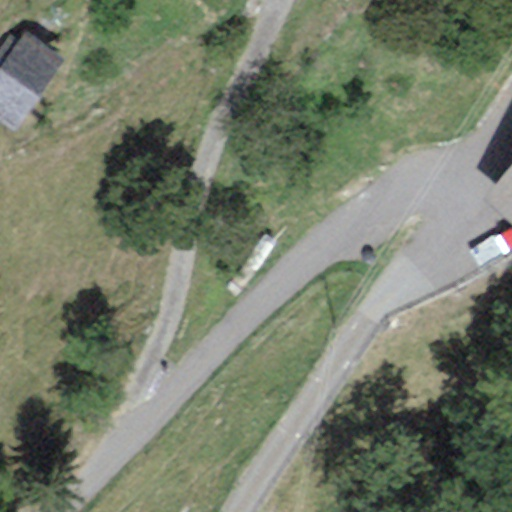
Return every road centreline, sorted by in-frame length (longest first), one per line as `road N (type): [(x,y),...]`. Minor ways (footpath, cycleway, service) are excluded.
road 1 (residential): [(142,438),(178,321),(200,201),(288,0)]
road 2 (unclassified): [(142,438),(344,236),(379,225),(408,238)]
road 3 (unclassified): [(408,238),(419,261),(417,285),(347,366),(246,511)]
road 4 (unclassified): [(511,136),(408,238)]
